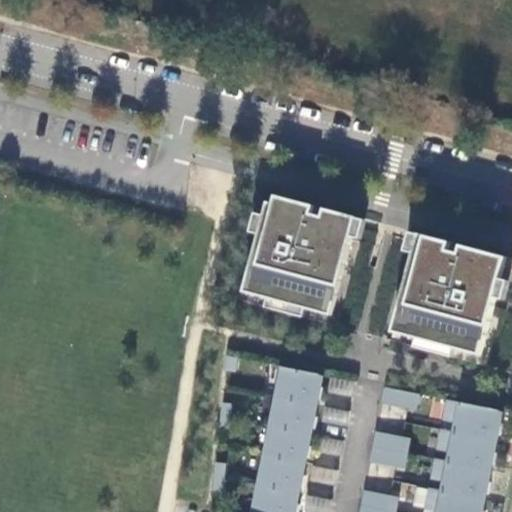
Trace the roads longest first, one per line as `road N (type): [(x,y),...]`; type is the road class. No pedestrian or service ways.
road 1 (tertiary): [(0,49),(511,193)]
road 2 (residential): [(343,511),(374,360)]
